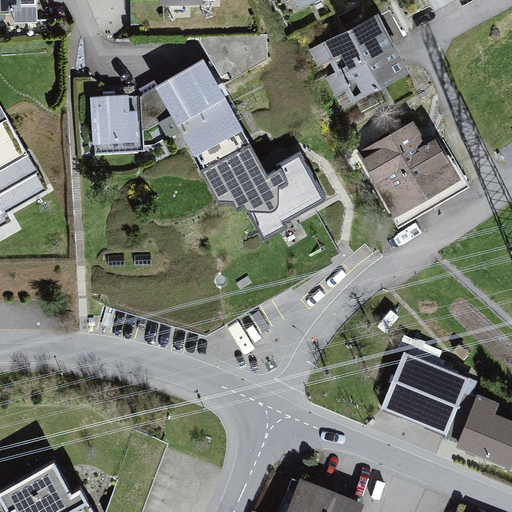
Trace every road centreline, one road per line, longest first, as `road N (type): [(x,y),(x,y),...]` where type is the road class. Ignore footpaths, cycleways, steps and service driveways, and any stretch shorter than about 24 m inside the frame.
road 1 (residential): [(279,406),(319,332),(352,295),(501,191)]
road 2 (residential): [(279,406),(161,362),(69,345),(0,347)]
road 3 (unclassified): [(511,502),(279,406)]
road 4 (residential): [(409,31),(501,191)]
